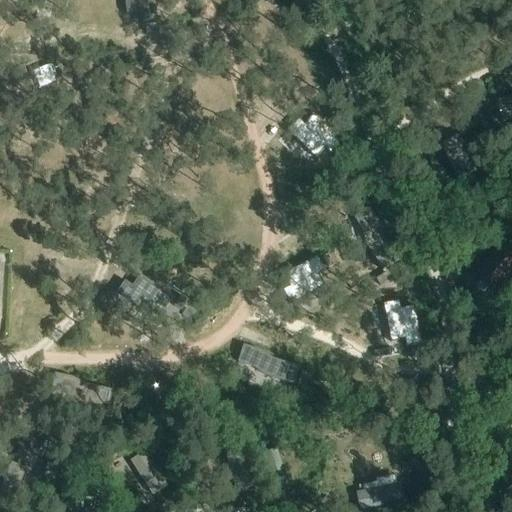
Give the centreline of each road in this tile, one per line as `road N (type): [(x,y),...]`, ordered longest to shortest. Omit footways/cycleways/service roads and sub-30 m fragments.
road 1 (track): [(0,54),(31,34),(89,24),(162,39),(180,58),(91,295),(16,361)]
road 2 (track): [(0,361),(173,355),(232,329),(250,307),(368,356),(451,371)]
road 3 (track): [(453,382),(423,241),(309,0)]
road 4 (track): [(250,307),(272,229),(266,184),(202,0)]
road 5 (track): [(511,59),(378,143)]
road 6 (track): [(453,382),(487,511)]
